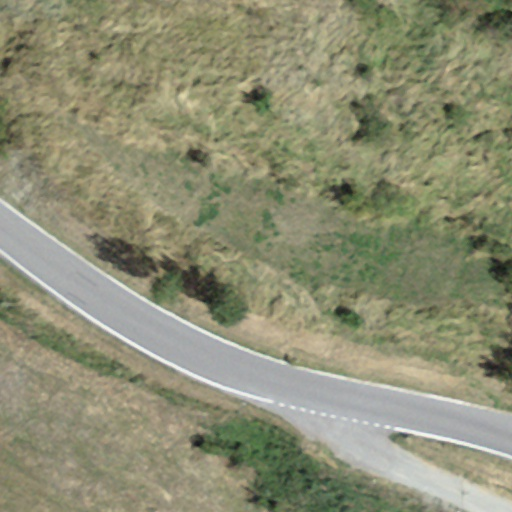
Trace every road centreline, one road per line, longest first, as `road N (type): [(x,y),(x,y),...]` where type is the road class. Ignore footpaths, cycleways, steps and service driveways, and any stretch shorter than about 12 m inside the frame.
road 1 (tertiary): [(0,224),(116,307),(193,350),(270,380),(511,434)]
road 2 (track): [(270,380),(366,448),(500,511)]
